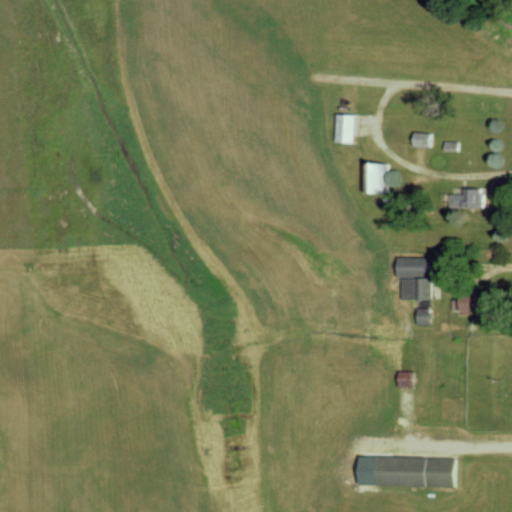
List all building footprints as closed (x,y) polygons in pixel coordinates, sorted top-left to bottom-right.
[(356,115),(338,114),(337,142),(355,143),(356,115)] [(431,147),(431,133),(415,132),(414,146),(431,147)] [(365,194),(388,193),(387,163),(365,164),(365,194)] [(451,207),(484,208),(484,189),(460,188),(460,194),(451,194),(451,207)] [(456,311),(475,311),(474,299),(455,299),(456,311)] [(417,324),(430,323),(429,308),(417,308),(417,324)] [(362,456),(361,485),(456,487),(457,458),(362,456)]
